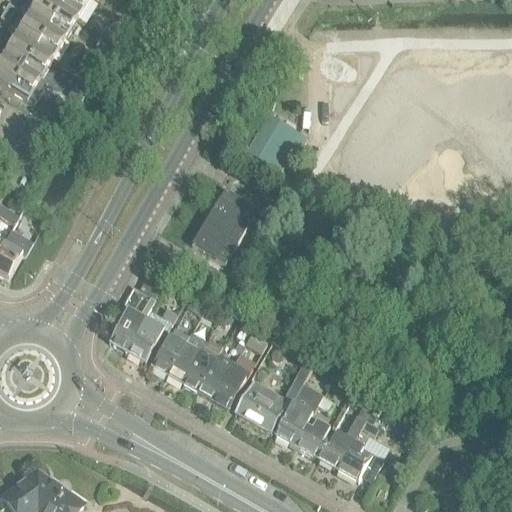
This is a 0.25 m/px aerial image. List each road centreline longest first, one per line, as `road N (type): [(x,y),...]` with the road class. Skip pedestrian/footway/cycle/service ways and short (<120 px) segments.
road 1 (secondary): [(64,353),(269,0)]
road 2 (secondary): [(222,0),(80,272),(35,334)]
